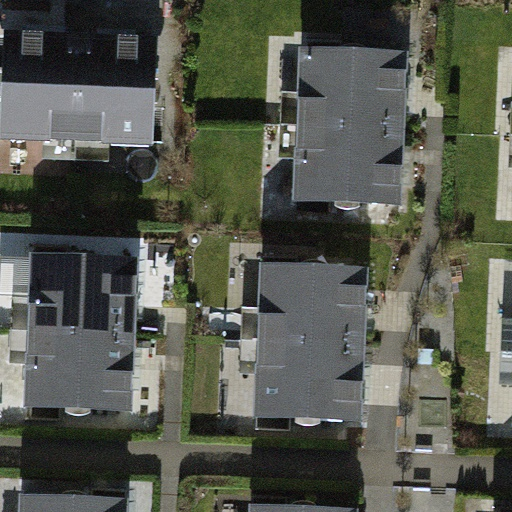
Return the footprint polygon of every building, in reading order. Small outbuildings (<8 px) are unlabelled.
[(160,33),(6,26),(1,136),(155,143),(160,33)] [(411,48),(301,44),(296,199),(405,203),(411,48)] [(142,253),(32,249),(27,403),(136,407),(142,253)] [(373,266),(263,262),(258,416),(367,420),(373,266)] [(128,511),(129,496),(20,492),(18,511),(128,511)] [(359,511),(360,507),(250,503),(250,511),(359,511)]
